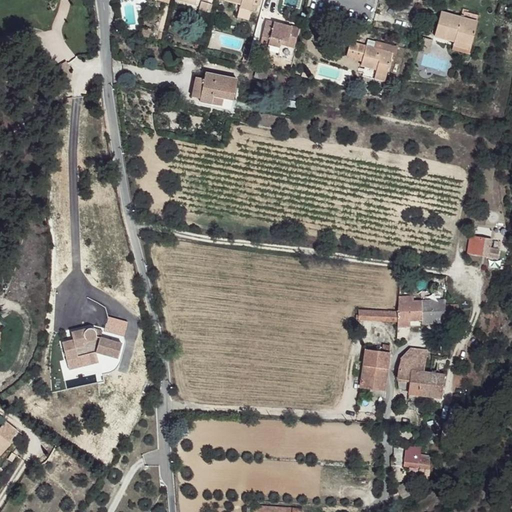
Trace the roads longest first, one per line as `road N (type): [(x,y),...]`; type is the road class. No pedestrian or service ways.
road 1 (track): [(128,220),(451,266),(480,282),(470,342),(446,348),(424,333),(399,343),(384,406),(366,413),(163,404)]
road 2 (residential): [(172,511),(160,352),(128,220),(98,0)]
